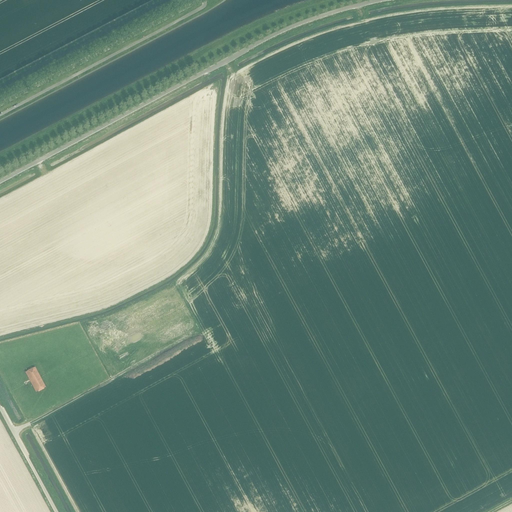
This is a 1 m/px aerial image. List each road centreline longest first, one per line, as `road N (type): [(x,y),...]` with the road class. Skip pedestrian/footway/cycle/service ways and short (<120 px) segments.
road 1 (unclassified): [(0,181),(286,28),(378,0)]
road 2 (unclassified): [(0,106),(199,0)]
road 3 (unclassified): [(58,511),(0,404)]
